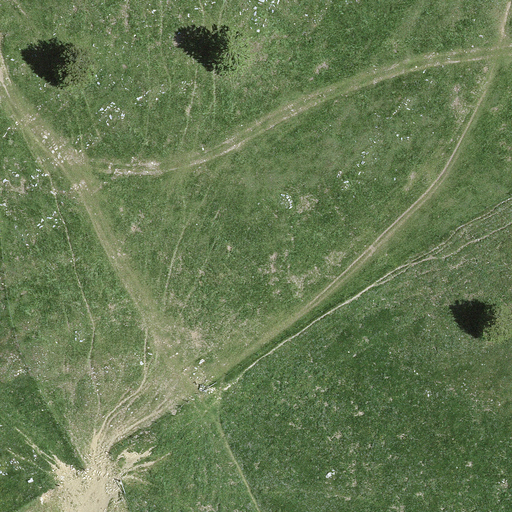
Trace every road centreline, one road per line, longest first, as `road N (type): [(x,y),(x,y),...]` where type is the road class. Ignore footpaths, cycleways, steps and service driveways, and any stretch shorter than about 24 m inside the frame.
road 1 (track): [(121,225),(261,124),(356,83),(511,48)]
road 2 (track): [(121,225),(79,161),(23,111),(0,56)]
